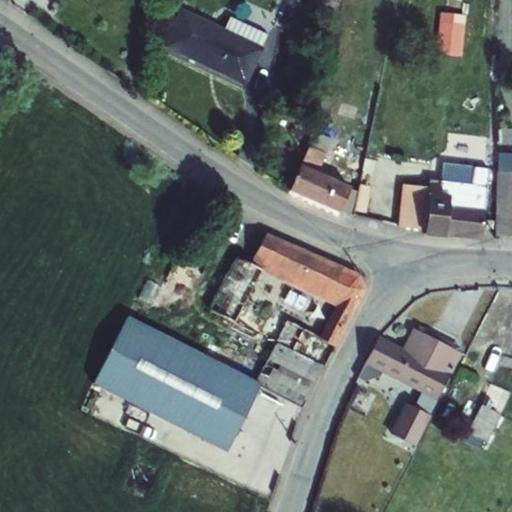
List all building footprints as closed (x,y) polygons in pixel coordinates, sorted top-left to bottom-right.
[(179,10),(161,48),(244,87),(262,48),(260,47),(265,36),(229,19),(224,30),(179,10)] [(438,22),(436,56),(461,57),(463,24),(456,23),(456,14),(447,14),(446,22),(438,22)] [(368,91),(362,128),(371,130),(378,92),(368,91)] [(299,166),(288,191),(338,213),(351,216),(365,219),(369,187),(358,185),(356,193),(349,189),(349,188),(317,174),(331,141),(329,140),(333,129),(317,122),(305,147),(307,148),(299,166)] [(511,153),(497,153),(494,236),(511,237),(511,153)] [(402,186),(398,227),(410,231),(423,234),(423,236),(444,238),(444,236),(480,239),(485,188),(487,171),(443,166),(441,183),(429,182),(428,189),(402,186)] [(249,265),(265,273),(333,306),(319,335),(318,338),(333,347),(335,348),(364,290),(358,275),(266,234),(249,265)] [(257,385),(259,386),(301,406),(333,347),(318,338),(319,335),(251,299),(265,273),(249,265),(235,257),(207,311),(273,347),(266,362),(257,385)] [(124,321),(91,385),(225,453),(259,386),(257,385),(124,321)] [(363,365),(356,379),(363,383),(379,377),(381,374),(414,390),(390,436),(412,447),(435,401),(450,374),(460,355),(457,353),(460,349),(417,327),(415,331),(411,329),(401,349),(377,338),(363,365)] [(481,406),(466,433),(477,439),(477,437),(486,442),(500,416),(481,406)]
